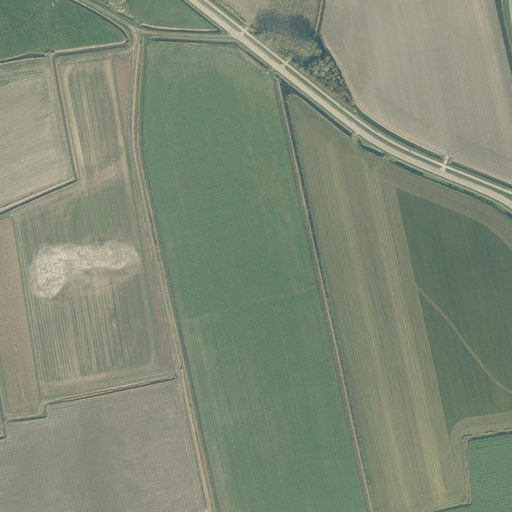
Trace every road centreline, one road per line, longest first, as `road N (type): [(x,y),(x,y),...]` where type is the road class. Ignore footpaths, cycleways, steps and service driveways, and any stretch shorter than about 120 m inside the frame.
road 1 (track): [(139,31),(129,144),(180,382)]
road 2 (secondary): [(511,205),(376,143),(238,36)]
road 3 (track): [(238,36),(139,31),(78,0)]
